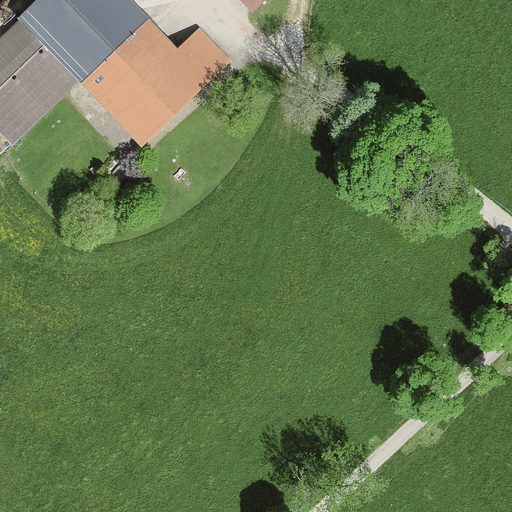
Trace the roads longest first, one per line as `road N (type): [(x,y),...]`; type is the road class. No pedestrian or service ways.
road 1 (track): [(207,0),(236,32),(400,138),(511,229)]
road 2 (unclassified): [(320,511),(511,336)]
